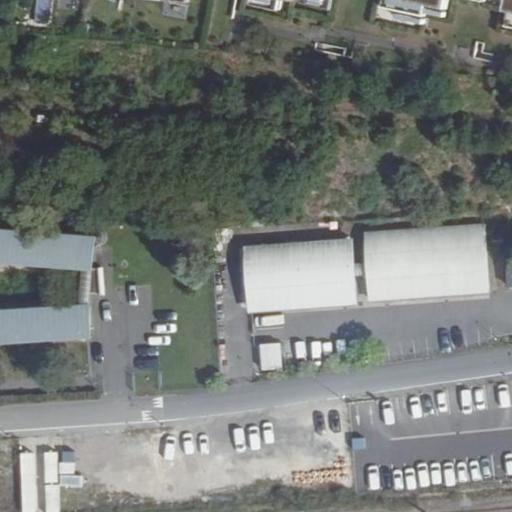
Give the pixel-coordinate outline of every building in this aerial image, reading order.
[(511,0),(256,0),(256,4),(283,10),(284,0),(289,0),(297,1),(297,0),(323,0),(329,1),(328,0),(388,0),(387,7),(402,10),(401,19),(427,24),(429,13),(448,17),(451,0),(482,0),(488,1),(488,0),(510,0),(509,10),(510,11),(507,27),(511,27),(511,0)] [(0,224),(0,345),(91,341),(94,298),(0,305),(0,260),(96,266),(99,232),(0,224)] [(486,227),(366,235),(370,299),(490,291),(486,227)] [(355,238),(247,247),(252,308),(360,300),(355,238)] [(90,295),(109,295),(108,267),(89,268),(90,295)] [(265,339),(267,370),(288,368),(286,338),(265,339)]
